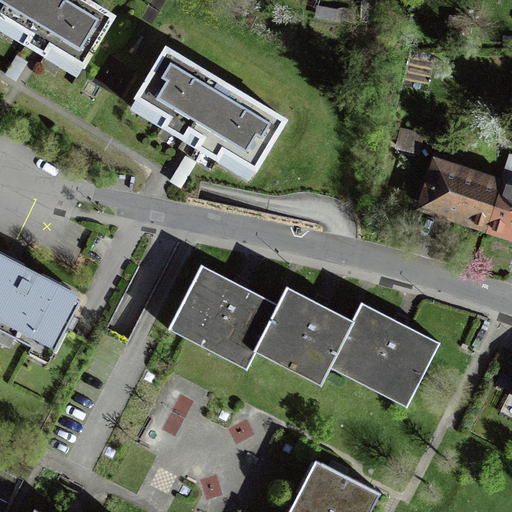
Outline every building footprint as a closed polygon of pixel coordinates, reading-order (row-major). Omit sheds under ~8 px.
[(0,0),(0,17),(39,41),(85,68),(115,18),(84,0),(0,0)] [(194,133),(250,167),(280,119),(164,49),(135,97),(194,133)] [(511,157),(510,157),(502,185),(485,234),(511,243),(511,157)] [(485,234),(502,185),(437,163),(420,212),(485,234)] [(0,257),(0,334),(52,361),(83,302),(0,257)] [(315,306),(286,291),(278,307),(235,285),(200,267),(171,325),(248,365),(259,344),(324,378),(332,361),(408,400),(436,346),(395,324),(361,306),(351,324),(315,306)] [(367,511),(379,489),(324,461),(297,511),(367,511)]
